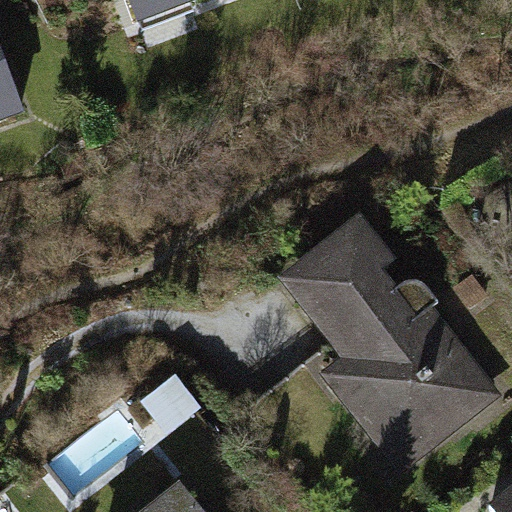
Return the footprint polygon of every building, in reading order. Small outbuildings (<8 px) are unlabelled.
[(132,0),(149,42),(194,24),(189,13),(220,0),(132,0)] [(0,45),(0,128),(29,117),(0,45)] [(510,405),(364,222),(281,288),(342,364),(321,380),(406,487),(510,405)] [(151,511),(198,511),(180,489),(151,511)] [(511,511),(511,499),(495,511),(511,511)]
